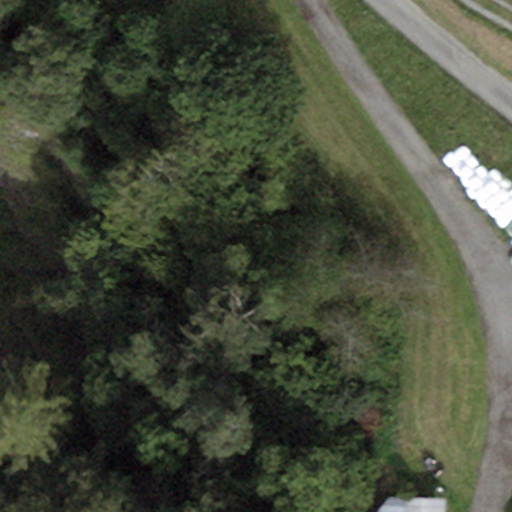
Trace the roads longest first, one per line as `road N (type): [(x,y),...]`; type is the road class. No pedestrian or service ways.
road 1 (track): [(511,365),(499,286),(329,43),(315,0)]
road 2 (track): [(511,98),(389,0)]
